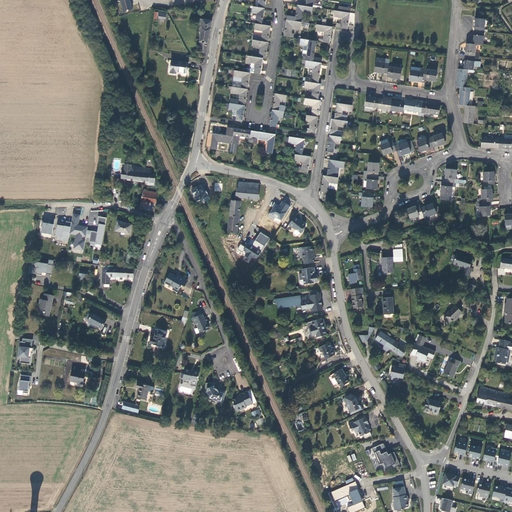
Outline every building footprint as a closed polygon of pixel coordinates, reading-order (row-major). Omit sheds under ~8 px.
[(118,0),(122,12),(132,10),(129,0),(118,0)] [(312,13),(313,7),(303,6),(297,5),(295,17),(287,16),(286,20),(302,22),(303,11),(312,13)] [(262,25),(264,8),(257,7),(253,6),(252,13),(256,13),(255,23),(262,25)] [(350,13),(335,11),(334,16),(342,18),(341,24),(337,23),(336,28),(348,29),(350,13)] [(484,32),(485,19),(475,18),(474,31),(484,32)] [(205,53),(212,21),(198,19),(198,31),(201,32),(200,37),(199,42),(200,42),(201,52),(205,53)] [(301,28),(302,22),(286,20),(284,36),(291,37),(292,27),(301,28)] [(262,25),(255,23),(254,29),(262,31),(262,37),(261,41),(268,42),(270,26),(262,25)] [(321,25),(317,25),(316,30),(324,31),(323,42),(330,43),(332,27),(325,26),(321,25)] [(483,45),(484,32),(474,31),(473,44),(476,44),(483,45)] [(306,61),(313,62),(314,58),(316,41),(301,39),(300,45),(304,46),(308,46),(307,56),(303,56),(302,60),(306,61)] [(261,41),(253,40),(252,46),(260,47),(259,58),(263,58),(266,59),(268,42),(261,41)] [(475,53),(476,44),(473,44),(466,43),(465,56),(475,57),(475,53)] [(259,58),(248,56),(247,61),(255,63),(254,74),(261,75),(263,58),(259,58)] [(474,61),(475,57),(465,56),(463,69),(468,70),(474,70),(474,67),(480,67),(481,62),(478,62),(474,61)] [(187,73),(188,62),(171,60),(170,73),(176,74),(176,71),(187,73)] [(305,82),(318,84),(322,63),(321,63),(313,62),(306,61),(305,67),(309,67),(308,74),(313,75),(312,78),(306,77),(305,82)] [(387,74),(389,66),(389,63),(385,62),(376,61),(374,72),(387,74)] [(387,74),(387,77),(400,79),(402,68),(389,66),(387,74)] [(420,71),(411,70),(409,80),(422,82),(423,79),(424,69),(421,68),(420,71)] [(438,70),(424,68),(424,69),(423,79),(436,81),(438,70)] [(468,73),(468,70),(463,69),(458,69),(456,87),(460,87),(466,88),(468,73)] [(250,73),(235,71),(234,76),(242,77),(241,83),(233,81),(232,87),(247,89),(250,73)] [(318,84),(305,82),(305,87),(313,89),(311,99),(318,100),(321,84),(318,84)] [(247,89),(232,87),(231,92),(240,94),(239,100),(230,98),(229,103),(245,106),(247,89)] [(470,92),(470,88),(466,88),(460,87),(459,105),(465,105),(469,106),(470,92)] [(287,95),(275,93),(272,110),(284,112),(285,106),(280,105),(281,101),(286,102),(287,95)] [(379,99),(366,97),(365,106),(377,108),(379,99)] [(311,99),(305,98),(305,104),(313,105),(311,116),(318,117),(321,101),(318,100),(311,99)] [(392,100),(379,99),(377,108),(390,110),(392,100)] [(405,102),(392,100),(390,110),(403,112),(404,110),(405,102)] [(423,103),(405,100),(405,102),(404,110),(421,113),(423,103)] [(245,106),(229,103),(229,109),(237,110),(236,117),(233,116),(232,120),(242,122),(245,106)] [(352,105),(337,103),(334,119),(341,120),(343,110),(351,111),(352,105)] [(440,105),(423,103),(421,113),(420,118),(423,118),(424,113),(439,116),(440,105)] [(473,124),(475,106),(472,106),(469,106),(465,105),(463,123),(473,124)] [(284,112),(272,110),(270,126),(277,127),(278,117),(283,118),(284,112)] [(316,133),(318,117),(311,116),(307,115),(306,121),(310,122),(309,132),(316,133)] [(347,121),(341,120),(334,119),(332,119),(329,135),(336,136),(338,126),(346,127),(347,121)] [(232,144),(234,129),(228,128),(226,136),(213,134),(210,149),(216,150),(218,142),(229,143),(228,153),(230,154),(231,153),(232,144)] [(254,138),(255,132),(234,128),(234,129),(232,144),(237,145),(238,145),(240,136),(249,138),(249,143),(253,143),(254,138)] [(276,135),(255,132),(254,138),(258,139),(268,141),(266,153),(272,154),(276,135)] [(429,138),(433,148),(446,143),(442,133),(429,138)] [(333,155),(334,153),(334,148),(335,143),(340,143),(341,137),(336,136),(329,135),(327,151),(325,151),(325,155),(328,155),(332,156),(333,155)] [(305,139),(289,137),(288,143),(297,145),(295,155),(302,156),(305,139)] [(499,139),(481,137),(481,148),(499,149),(499,139)] [(380,145),(383,155),(396,151),(395,146),(392,138),(387,139),(388,142),(380,145)] [(417,142),(420,152),(433,148),(429,138),(417,142)] [(511,139),(499,139),(499,149),(511,149),(511,139)] [(396,151),(398,157),(411,152),(407,142),(395,146),(396,151)] [(302,156),(295,155),(294,161),(303,162),(302,168),(298,167),(297,172),(308,173),(311,157),(302,156)] [(344,162),(329,159),(327,176),(338,178),(339,174),(336,173),(337,167),(344,168),(344,162)] [(367,175),(378,176),(379,163),(369,162),(367,175)] [(144,169),(144,168),(135,167),(134,172),(128,171),(127,180),(142,182),(144,169)] [(144,169),(142,182),(148,182),(147,186),(154,186),(154,183),(155,183),(156,174),(151,173),(151,169),(144,169)] [(445,182),(456,183),(456,180),(457,170),(446,169),(445,182)] [(484,186),(495,185),(494,171),(483,172),(484,186)] [(338,178),(327,176),(323,175),(321,192),(327,193),(328,188),(329,182),(337,183),(338,183),(338,178)] [(366,189),(377,190),(378,176),(367,175),(366,189)] [(215,191),(227,191),(227,183),(213,182),(213,188),(215,188),(215,191)] [(258,199),(260,185),(239,182),(238,187),(237,187),(236,196),(258,199)] [(441,195),(451,196),(452,186),(455,186),(456,183),(445,182),(442,182),(441,195)] [(203,183),(191,189),(196,200),(208,195),(203,183)] [(490,202),(493,202),(492,189),(481,189),(482,203),(490,202)] [(143,190),(140,209),(154,212),(157,196),(156,195),(156,193),(143,190)] [(361,206),(372,207),(373,194),(359,193),(359,197),(362,197),(361,206)] [(238,224),(241,200),(231,199),(228,223),(238,224)] [(267,216),(279,223),(290,206),(282,201),(279,205),(275,203),(267,216)] [(480,217),(491,216),(490,202),(482,203),(479,203),(475,204),(475,208),(479,207),(480,217)] [(420,208),(424,218),(426,223),(430,221),(428,217),(429,216),(437,213),(433,203),(420,208)] [(407,209),(410,219),(419,216),(420,219),(424,218),(420,208),(419,205),(407,209)] [(102,246),(106,217),(97,216),(98,211),(90,210),(88,225),(98,226),(97,231),(87,230),(88,226),(78,225),(81,209),(74,208),(71,225),(57,223),(55,240),(68,241),(69,234),(75,235),(73,249),(83,250),(85,239),(90,240),(89,244),(102,246)] [(295,217),(289,225),(292,228),(294,227),(301,233),(304,230),(303,229),(306,226),(306,224),(303,222),(302,222),(295,217)] [(42,222),(41,233),(52,234),(53,224),(42,222)] [(115,231),(129,234),(131,225),(117,222),(115,231)] [(236,234),(238,224),(228,223),(227,232),(236,234)] [(312,249),(312,246),(302,248),(302,253),(301,253),(302,258),(303,259),(304,264),(313,263),(312,254),(313,253),(313,250),(312,249)] [(393,249),(393,261),(402,262),(403,249),(393,249)] [(458,255),(456,255),(453,264),(459,265),(458,269),(463,271),(462,274),(469,276),(471,268),(469,268),(468,267),(469,265),(470,265),(472,259),(463,257),(458,255)] [(392,256),(381,257),(382,272),(392,272),(392,256)] [(511,270),(511,259),(500,258),(499,267),(510,269),(509,270),(511,270)] [(39,263),(36,274),(42,275),(42,272),(51,274),(52,266),(39,263)] [(116,268),(109,268),(109,270),(102,270),(102,284),(109,284),(110,277),(113,277),(134,278),(134,270),(116,269),(116,268)] [(302,274),(298,274),(299,280),(303,280),(303,285),(313,284),(313,283),(318,283),(317,275),(315,275),(312,275),(312,273),(315,273),(314,268),(302,269),(302,274)] [(185,285),(187,280),(179,275),(178,276),(170,272),(164,283),(178,291),(182,284),(185,285)] [(475,285),(470,284),(467,292),(472,294),(475,285)] [(361,306),(359,287),(350,288),(353,307),(361,306)] [(39,314),(49,316),(51,310),(52,309),(53,307),(52,305),(54,295),(45,293),(43,300),(40,299),(39,304),(41,304),(39,314)] [(323,309),(321,293),(311,295),(298,297),(298,296),(278,299),(279,303),(282,303),(283,308),(302,305),(303,309),(313,307),(313,311),(323,309)] [(382,298),(384,315),(393,314),(391,298),(382,298)] [(458,316),(462,312),(459,309),(461,307),(457,303),(446,313),(447,315),(444,318),(448,323),(452,320),(454,321),(458,317),(458,316)] [(102,329),(106,320),(92,313),(88,321),(86,325),(100,332),(102,329)] [(204,317),(203,313),(202,313),(193,316),(192,317),(193,322),(195,321),(200,332),(208,329),(208,327),(206,322),(208,321),(206,316),(204,317)] [(311,340),(316,338),(320,337),(320,336),(325,334),(324,329),(323,327),(325,327),(322,319),(321,319),(320,318),(311,321),(312,327),(308,328),(311,340)] [(151,337),(150,342),(163,345),(167,330),(156,328),(154,338),(151,337)] [(380,342),(389,349),(395,341),(394,340),(385,334),(383,337),(380,335),(377,339),(380,341),(380,342)] [(426,339),(420,336),(416,345),(423,347),(426,339)] [(27,357),(31,357),(31,352),(32,353),(33,348),(32,348),(33,339),(23,338),(22,341),(20,341),(19,356),(21,356),(20,362),(26,363),(27,357)] [(508,362),(511,350),(511,349),(511,343),(510,343),(510,341),(500,339),(498,349),(496,349),(494,360),(496,360),(496,362),(506,364),(506,362),(508,362)] [(406,348),(395,341),(389,349),(398,354),(401,351),(403,353),(406,348)] [(330,349),(327,343),(318,347),(317,348),(318,352),(321,353),(323,359),(333,355),(333,354),(332,350),(330,349)] [(460,361),(451,359),(450,362),(449,362),(446,370),(444,370),(443,374),(453,378),(457,365),(458,366),(460,361)] [(403,378),(405,370),(392,367),(390,376),(391,376),(391,379),(398,381),(398,377),(403,378)] [(181,378),(192,381),(193,380),(198,381),(199,372),(198,371),(194,370),(193,371),(185,369),(184,374),(182,373),(181,378)] [(344,376),(342,375),(339,369),(332,373),(333,376),(332,377),(335,382),(337,385),(339,386),(346,382),(344,378),(344,376)] [(70,381),(83,384),(85,373),(73,370),(70,381)] [(29,386),(30,386),(31,376),(21,375),(21,380),(20,380),(19,385),(18,390),(23,391),(23,393),(28,393),(29,386)] [(150,385),(137,382),(136,386),(139,387),(137,396),(146,398),(150,385)] [(223,401),(226,391),(222,390),(221,391),(220,391),(219,391),(219,390),(218,390),(217,389),(214,382),(212,383),(212,382),(207,383),(206,386),(206,392),(208,397),(210,397),(213,398),(214,399),(215,400),(216,400),(217,400),(218,400),(219,400),(223,401)] [(477,402),(511,409),(511,400),(511,396),(511,395),(480,388),(477,402)] [(233,402),(237,411),(247,407),(246,405),(253,403),(248,390),(240,393),(241,394),(237,395),(237,397),(233,398),(234,402),(233,402)] [(349,393),(342,396),(340,400),(345,403),(346,405),(346,407),(346,408),(347,409),(347,410),(348,411),(349,411),(350,413),(359,408),(357,402),(356,402),(355,401),(354,401),(354,400),(354,399),(354,398),(354,397),(349,393)] [(437,401),(428,398),(425,408),(428,409),(428,410),(432,411),(433,413),(436,414),(437,413),(439,413),(442,401),(437,400),(437,401)] [(140,405),(124,401),(122,408),(138,412),(140,405)] [(369,435),(368,432),(368,429),(366,429),(365,428),(363,425),(365,425),(366,424),(363,417),(352,422),(346,425),(348,429),(351,428),(353,433),(355,432),(357,432),(358,436),(361,435),(363,438),(369,435)] [(465,455),(467,445),(456,442),(454,453),(465,455)] [(381,444),(376,446),(378,451),(379,450),(381,454),(384,453),(385,456),(388,454),(383,443),(381,444)] [(479,459),(482,448),(471,445),(469,456),(479,459)] [(376,446),(372,448),(379,464),(384,462),(386,468),(392,465),(394,468),(400,465),(394,452),(388,454),(385,456),(384,453),(381,454),(379,450),(378,451),(376,446)] [(494,462),(497,449),(492,448),(491,450),(486,449),(483,460),(494,462)] [(509,466),(511,455),(500,452),(498,463),(509,466)] [(347,456),(349,462),(356,460),(354,453),(347,456)] [(453,486),(457,487),(460,476),(452,475),(445,474),(443,484),(453,486)] [(468,493),(472,495),(476,480),(469,479),(469,480),(463,479),(461,489),(468,490),(468,493)] [(356,482),(329,491),(335,508),(346,504),(348,511),(352,511),(364,508),(356,482)] [(488,498),(491,484),(485,482),(485,485),(479,484),(477,492),(480,493),(480,496),(488,498)] [(408,507),(407,503),(407,500),(408,499),(407,496),(406,495),(404,486),(392,489),(394,497),(393,497),(394,502),(393,503),(394,509),(396,510),(403,509),(404,507),(408,507)] [(504,502),(507,488),(501,486),(501,487),(495,486),(492,496),(500,498),(499,501),(504,502)] [(452,503),(453,500),(444,498),(443,505),(441,504),(440,509),(442,509),(442,510),(448,511),(449,511),(451,507),(452,507),(453,503),(452,503)]
